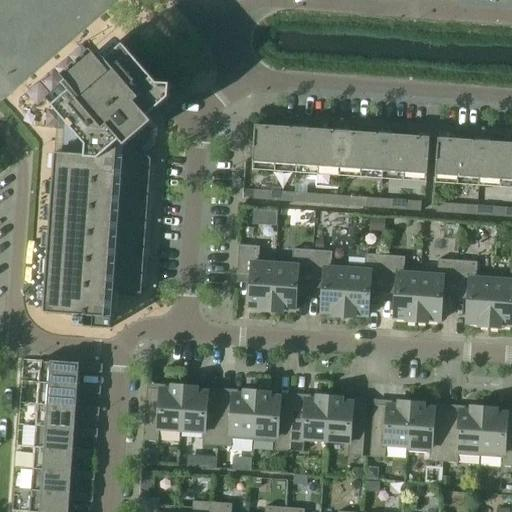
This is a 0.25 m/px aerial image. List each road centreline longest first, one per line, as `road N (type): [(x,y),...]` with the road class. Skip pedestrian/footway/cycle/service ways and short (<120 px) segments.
road 1 (residential): [(511,357),(184,331)]
road 2 (residential): [(0,126),(21,154),(13,326),(33,344),(117,347)]
road 3 (residential): [(241,84),(511,99)]
road 4 (residential): [(184,331),(197,124),(202,111),(241,84)]
road 5 (residential): [(511,15),(315,0)]
road 6 (residential): [(117,347),(109,511)]
